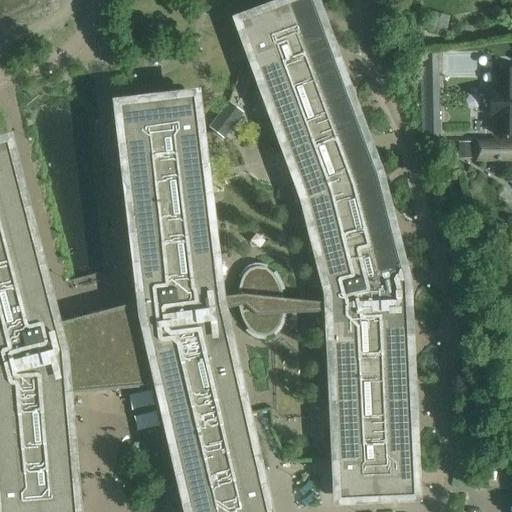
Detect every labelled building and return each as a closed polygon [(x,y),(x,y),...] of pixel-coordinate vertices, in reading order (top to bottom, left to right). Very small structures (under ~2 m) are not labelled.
[(266,17),(241,27),(270,105),(274,103),(304,185),(312,182),(315,192),(308,195),(328,272),(335,270),(338,281),(330,283),(333,292),(334,312),(341,311),(342,322),(334,322),(338,402),(346,401),(346,413),(338,413),(339,428),(335,429),(338,493),(364,491),(364,493),(391,492),(391,490),(413,489),(410,425),(403,425),(403,418),(410,418),(406,335),(399,336),(399,328),(406,328),(405,304),(407,304),(407,303),(404,303),(403,285),(406,285),(406,284),(404,282),(395,246),(388,248),(386,241),(393,239),(377,175),(368,152),(361,154),(359,148),(366,145),(337,67),(330,70),(327,63),(334,61),(312,0),(291,8),(290,6),(265,16),(266,17)] [(443,37),(449,17),(433,12),(427,32),(443,37)] [(423,96),(421,96),(422,138),(424,138),(440,137),(440,96),(439,54),(424,54),(425,96),(423,96)] [(511,68),(492,68),(493,87),(489,87),(489,119),(492,119),(492,136),(511,135),(511,68)] [(0,511),(73,511),(63,392),(86,390),(87,391),(89,392),(92,393),(95,392),(98,391),(100,389),(159,384),(179,473),(174,474),(174,473),(173,473),(180,504),(181,503),(181,502),(186,501),(187,511),(266,511),(219,309),(238,304),(241,318),(248,329),(245,331),(246,332),(249,329),(255,334),(264,336),(264,340),(265,340),(265,336),(273,333),(275,336),(276,335),(273,332),(278,325),(281,317),(282,313),(282,308),(286,309),(286,308),(283,307),(283,298),(281,291),(284,290),(284,289),(280,290),(277,282),(273,275),(276,273),(275,272),(273,274),(266,268),(267,265),(266,265),(264,269),(256,268),(248,271),(243,277),(239,276),(238,277),(241,278),(237,295),(217,298),(215,281),(203,283),(201,272),(209,271),(200,193),(192,194),(191,183),(198,182),(193,136),(198,136),(194,102),(167,105),(167,103),(140,106),(140,108),(118,111),(126,174),(133,174),(134,181),(127,182),(136,264),(143,263),(144,270),(137,271),(141,301),(103,311),(91,314),(91,313),(89,313),(88,315),(53,324),(47,303),(40,305),(39,298),(46,296),(25,216),(18,218),(16,211),(23,209),(7,147),(0,148),(0,511)] [(223,110),(210,127),(216,132),(223,138),(236,120),(230,115),(223,110)] [(471,140),(459,140),(459,156),(471,156),(471,140)] [(511,159),(511,140),(477,140),(477,160),(511,159)] [(511,467),(486,463),(482,486),(511,490),(511,467)]
